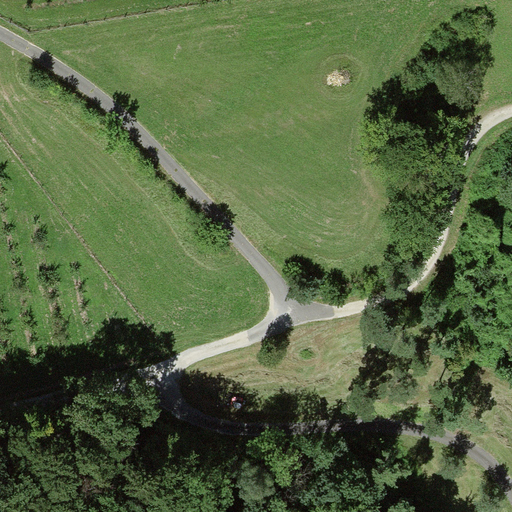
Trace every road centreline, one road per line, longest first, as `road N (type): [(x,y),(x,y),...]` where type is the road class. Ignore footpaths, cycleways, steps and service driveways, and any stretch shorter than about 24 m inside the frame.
road 1 (track): [(0,414),(389,298),(425,271),(450,210),(458,149),(481,123),(511,112)]
road 2 (track): [(0,34),(82,89),(138,140),(268,279),(289,322)]
road 3 (track): [(157,370),(169,398),(189,416),(279,433),(362,426),(455,444),(491,465),(511,493)]
